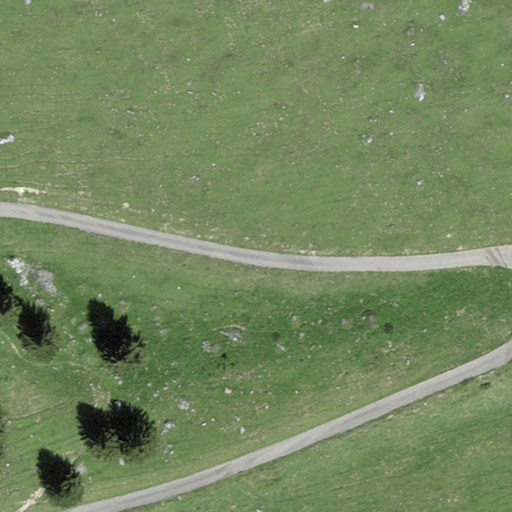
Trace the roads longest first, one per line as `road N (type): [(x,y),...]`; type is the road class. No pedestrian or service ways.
road 1 (track): [(511,256),(263,257),(0,207)]
road 2 (track): [(86,511),(232,468),(511,350)]
